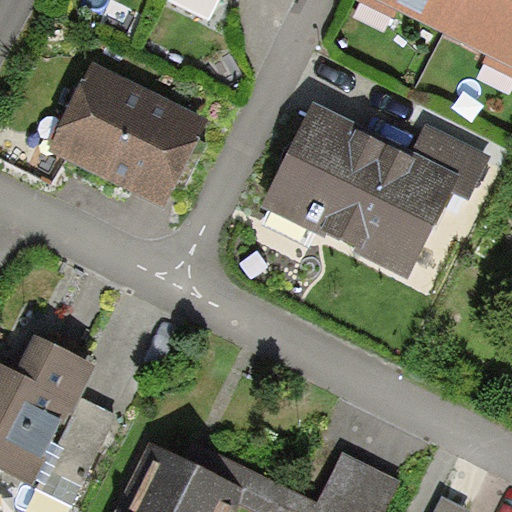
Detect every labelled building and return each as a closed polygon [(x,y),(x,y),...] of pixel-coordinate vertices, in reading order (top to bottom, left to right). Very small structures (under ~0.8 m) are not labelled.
[(511,0),(358,0),(358,1),(392,18),(397,8),(491,55),(488,62),(511,73),(511,0)] [(211,116),(95,62),(52,155),(168,208),(211,116)] [(372,138),(309,109),(261,212),(412,282),(454,190),(478,201),(501,153),(431,120),(414,158),(372,138)] [(16,377),(0,368),(0,469),(34,487),(80,399),(95,368),(35,339),(16,377)] [(118,418),(80,399),(34,487),(73,507),(118,418)] [(230,511),(242,487),(151,444),(118,511),(230,511)] [(318,511),(390,511),(404,485),(346,456),(318,511)]
